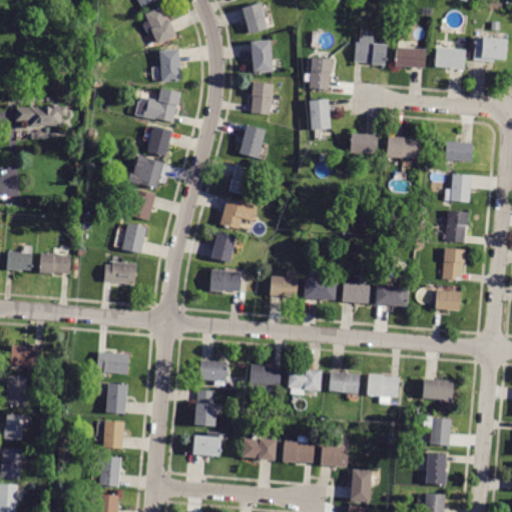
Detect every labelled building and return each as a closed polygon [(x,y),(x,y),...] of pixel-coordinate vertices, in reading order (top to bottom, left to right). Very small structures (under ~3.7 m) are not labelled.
[(242,8),(261,3),(269,28),(249,34),(242,8)] [(177,35),(158,44),(151,31),(147,33),(143,24),(148,21),(145,15),(161,6),(168,20),(169,20),(177,35)] [(499,33),(490,32),(491,22),(499,23),(499,33)] [(355,62),(356,43),(359,43),(359,36),(376,37),(376,44),(387,44),(385,65),(372,64),(372,63),(355,62)] [(475,37),(506,39),(505,59),(494,59),(494,62),(474,60),(475,37)] [(251,42),(271,40),(273,72),(254,73),(251,42)] [(411,67),(395,66),(397,47),(426,49),(424,69),(411,67)] [(452,68),(435,67),(436,47),(465,50),(464,69),(452,68)] [(181,81),(162,82),(159,51),(179,49),(181,81)] [(328,89),(309,88),(312,57),(332,59),(331,72),(330,72),(328,89)] [(271,115),(251,113),(253,96),(252,96),(253,82),(274,84),(271,115)] [(173,122),(155,118),(155,119),(135,115),(139,96),(158,100),(160,88),(180,92),(177,105),(176,105),(173,122)] [(312,130),(309,101),(328,99),(331,128),(312,130)] [(16,107),(51,106),(51,104),(58,104),(58,106),(67,106),(68,116),(62,116),(62,125),(30,126),(30,120),(16,121),(16,107)] [(247,125),(266,130),(258,158),(239,153),(247,125)] [(166,157),(147,152),(154,126),(173,131),(166,157)] [(359,161),(351,160),(352,153),(350,152),(352,133),(378,135),(376,154),(360,153),(359,161)] [(418,158),(402,157),(402,158),(387,157),(388,136),(404,137),(404,139),(419,140),(418,158)] [(472,143),(473,143),(471,162),(445,161),(446,141),(472,143)] [(157,189),(138,183),(146,157),(164,163),(157,189)] [(93,171),(85,170),(86,163),(94,164),(93,171)] [(236,165),(255,170),(248,196),(229,191),(236,165)] [(470,189),(469,202),(444,201),(445,189),(451,189),(452,174),(471,176),(470,189)] [(149,220),(130,215),(137,189),(156,195),(149,220)] [(227,198),(257,206),(253,221),(242,218),(239,229),(220,224),(227,198)] [(465,236),(464,242),(445,241),(446,224),(447,224),(448,211),(468,212),(467,226),(465,226),(465,236)] [(367,228),(360,227),(360,220),(368,220),(367,228)] [(147,227),(141,253),(122,249),(128,223),(147,227)] [(218,232),(237,237),(230,263),(211,258),(218,232)] [(462,280),(443,279),(445,248),(465,250),(464,263),(463,263),(462,280)] [(7,270),(9,252),(32,253),(31,270),(19,269),(19,271),(7,270)] [(40,272),(42,253),(71,255),(70,274),(40,272)] [(113,260),(113,262),(137,264),(135,284),(105,282),(106,260),(113,260)] [(241,292),(223,290),(223,292),(210,290),(212,270),(242,272),(241,292)] [(271,296),(270,296),(272,276),(298,278),(297,298),(271,296)] [(306,298),(304,298),(306,278),(337,281),(335,301),(306,298)] [(344,302),(342,301),(344,282),(370,284),(369,304),(344,302)] [(378,304),(376,304),(378,284),(409,287),(407,307),(378,304)] [(436,309),(435,309),(437,290),(461,292),(459,311),(436,309)] [(42,349),(40,367),(11,365),(12,345),(25,346),(25,347),(42,349)] [(129,354),(128,374),(104,373),(104,369),(98,369),(99,352),(129,354)] [(228,362),(226,381),(225,386),(215,386),(215,381),(200,379),(201,360),(228,362)] [(273,394),(263,394),(264,387),(250,385),(252,364),(265,366),(264,367),(282,369),(280,388),(273,387),(273,394)] [(322,370),(321,391),(304,390),(304,395),(296,395),(297,388),(288,388),(290,369),(305,370),(306,369),(322,370)] [(360,374),(357,401),(349,400),(350,393),(329,391),(331,371),(360,374)] [(381,396),(368,395),(369,374),(383,375),(383,377),(400,378),(398,398),(391,397),(390,405),(380,404),(381,396)] [(25,407),(7,405),(8,393),(7,393),(8,375),(27,377),(25,407)] [(423,398),(425,379),(454,381),(452,405),(445,405),(445,400),(423,398)] [(108,383),(128,385),(126,414),(106,412),(108,383)] [(196,403),(198,403),(199,390),(215,391),(214,404),(218,404),(216,426),(195,425),(196,403)] [(6,426),(7,414),(24,416),(22,440),(4,439),(5,426),(6,426)] [(449,446),(430,444),(431,429),(423,428),(424,416),(433,417),(433,418),(451,419),(449,446)] [(123,449),(103,447),(104,433),(97,432),(98,423),(105,424),(105,421),(125,422),(123,449)] [(195,435),(207,436),(207,432),(219,433),(218,437),(221,438),(220,457),(193,455),(195,435)] [(258,460),(258,458),(243,457),(244,439),(253,439),(253,434),(261,434),(261,439),(277,440),(275,461),(258,460)] [(297,462),(296,463),(283,462),(285,441),(298,442),(298,436),(309,437),(308,443),(315,444),(314,464),(297,462)] [(347,467),(321,465),(323,446),(349,448),(347,467)] [(20,479),(1,477),(4,448),(23,449),(20,479)] [(446,485),(426,484),(427,453),(447,454),(446,485)] [(119,487),(99,485),(101,465),(95,464),(96,455),(104,455),(104,456),(122,458),(119,487)] [(370,503),(351,501),(353,469),(372,471),(370,503)] [(0,511),(0,484),(18,485),(16,511),(0,511)] [(443,511),(424,511),(426,493),(445,495),(443,511)] [(116,511),(98,511),(99,504),(92,504),(93,494),(118,496),(116,511)]
